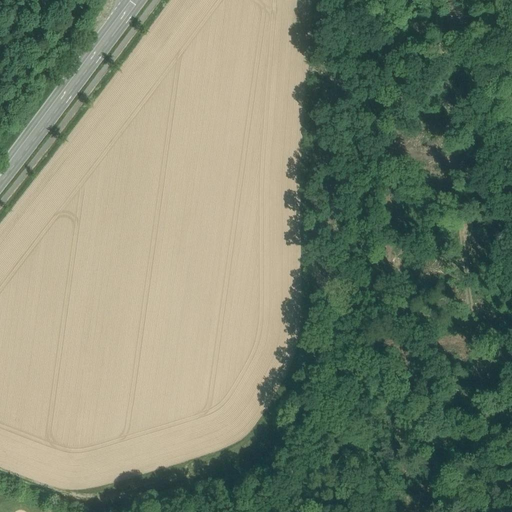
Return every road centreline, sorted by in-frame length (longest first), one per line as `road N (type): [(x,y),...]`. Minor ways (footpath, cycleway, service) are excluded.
road 1 (track): [(493,511),(436,0)]
road 2 (secondary): [(134,0),(0,181)]
